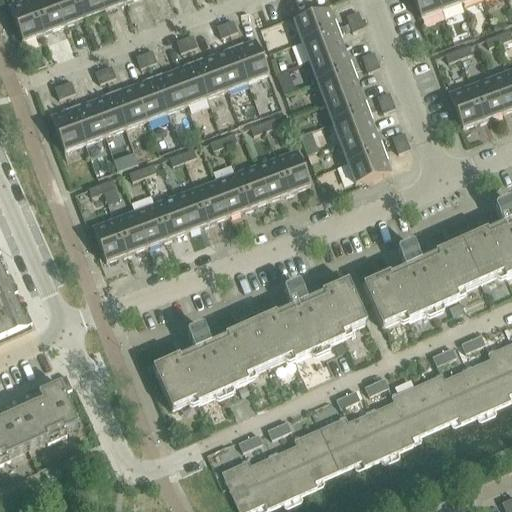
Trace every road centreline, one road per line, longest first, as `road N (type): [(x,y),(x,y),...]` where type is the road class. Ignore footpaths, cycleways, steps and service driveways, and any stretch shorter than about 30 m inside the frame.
road 1 (residential): [(66,331),(115,444),(142,474),(511,311)]
road 2 (residential): [(129,307),(442,185)]
road 3 (residential): [(37,81),(255,0)]
road 4 (residential): [(442,185),(371,0)]
road 5 (residential): [(66,331),(0,188)]
